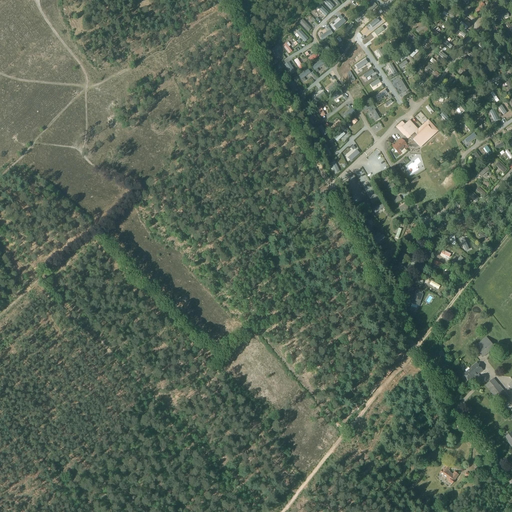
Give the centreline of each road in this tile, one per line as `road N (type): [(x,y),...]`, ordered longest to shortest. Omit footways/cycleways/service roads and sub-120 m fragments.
road 1 (track): [(280,511),(511,231)]
road 2 (unclassified): [(511,484),(414,351),(326,186)]
road 3 (track): [(261,511),(36,278)]
road 4 (track): [(231,294),(134,196),(36,278)]
road 5 (track): [(326,186),(230,0)]
road 6 (track): [(342,435),(231,294)]
road 7 (track): [(326,186),(272,234),(231,294)]
road 8 (track): [(84,87),(80,149),(134,196)]
road 9 (track): [(0,179),(84,87)]
